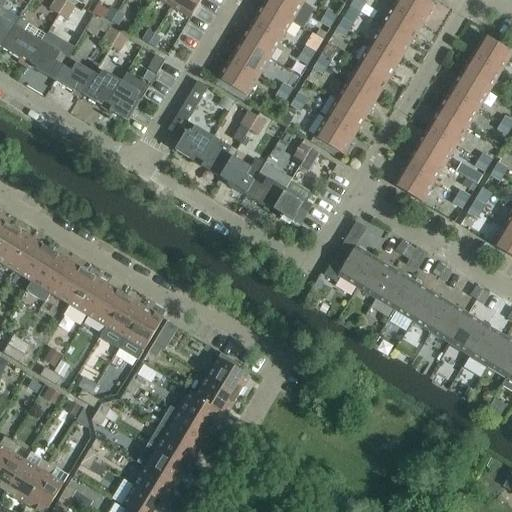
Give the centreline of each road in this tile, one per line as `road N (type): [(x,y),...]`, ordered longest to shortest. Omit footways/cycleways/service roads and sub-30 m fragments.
road 1 (residential): [(194,511),(283,362),(13,208),(0,190)]
road 2 (residential): [(136,163),(309,268),(355,195)]
road 3 (residential): [(355,195),(470,0)]
road 4 (residential): [(136,163),(236,0)]
road 5 (residential): [(511,290),(355,195)]
road 6 (residential): [(0,81),(136,163)]
